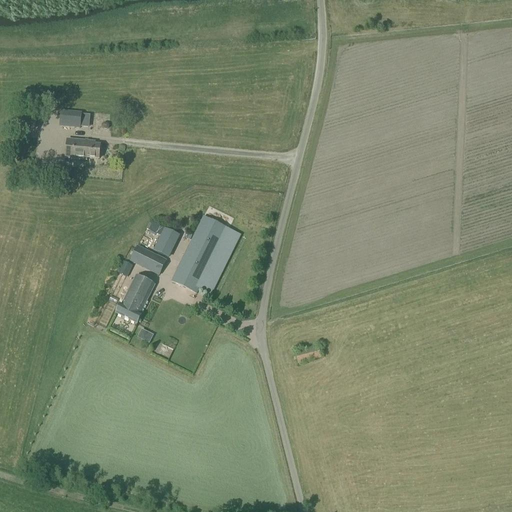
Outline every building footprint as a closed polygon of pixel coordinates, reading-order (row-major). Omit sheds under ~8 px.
[(151,89),(135,89),(135,132),(151,132),(151,89)] [(60,126),(80,129),(82,114),(62,112),(60,126)] [(34,118),(17,120),(19,130),(36,128),(34,118)] [(50,154),(49,132),(23,133),(24,151),(30,151),(30,155),(50,154)] [(67,140),(65,159),(86,161),(87,159),(98,160),(99,146),(95,145),(95,143),(67,140)] [(191,241),(171,282),(196,294),(197,292),(199,289),(211,295),(240,236),(228,230),(203,218),(191,241)] [(158,244),(153,253),(168,260),(172,251),(158,244)] [(137,249),(131,262),(159,277),(166,263),(137,249)] [(123,263),(118,274),(127,279),(132,267),(123,263)] [(119,307),(115,317),(137,326),(141,317),(140,317),(153,287),(134,278),(121,308),(119,307)] [(141,330),(137,339),(149,345),(153,336),(141,330)] [(149,352),(161,357),(165,348),(153,342),(149,352)] [(318,349),(295,355),(298,365),(321,359),(318,349)]
